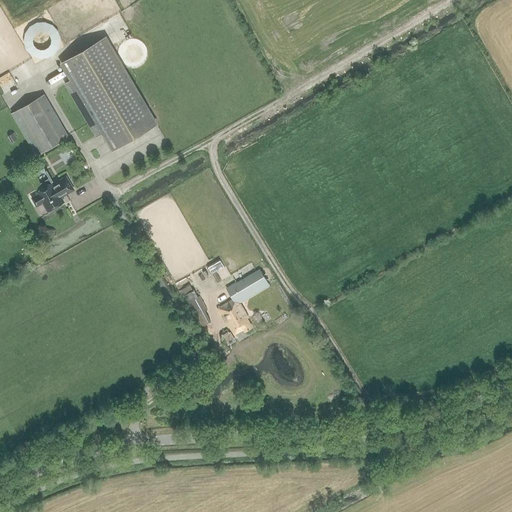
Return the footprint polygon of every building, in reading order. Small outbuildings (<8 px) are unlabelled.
[(40,61),(66,44),(48,17),(22,34),(40,61)] [(72,80),(66,83),(97,136),(103,132),(113,149),(155,124),(105,38),(62,63),(72,80)] [(0,76),(0,82),(5,93),(19,86),(12,71),(0,76)] [(36,156),(68,137),(44,94),(11,113),(36,156)] [(8,136),(11,142),(16,139),(18,138),(14,132),(13,132),(8,136)] [(52,183),(37,192),(38,194),(32,198),(37,206),(43,202),(48,211),(57,206),(58,207),(64,203),(60,197),(72,190),(73,191),(66,177),(53,184),(52,183)] [(207,267),(211,274),(218,270),(214,263),(207,267)] [(245,273),(243,269),(233,275),(235,279),(245,273)] [(239,302),(268,284),(259,270),(226,290),(233,301),(222,308),(221,306),(219,307),(220,309),(218,310),(228,327),(229,326),(234,334),(243,328),(245,331),(252,327),(246,319),(248,318),(239,302)] [(197,297),(194,292),(193,290),(190,284),(179,290),(199,328),(210,322),(204,310),(206,309),(199,296),(197,297)]
